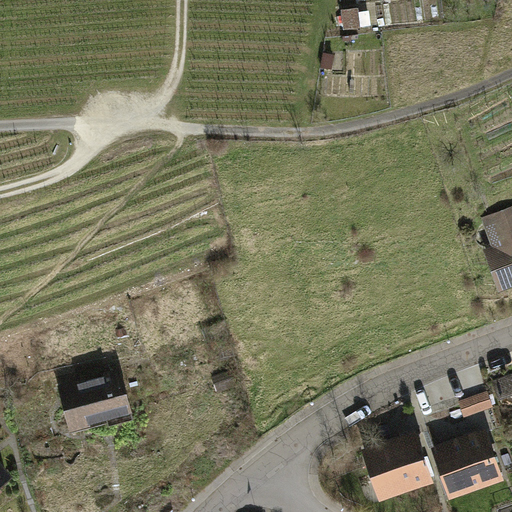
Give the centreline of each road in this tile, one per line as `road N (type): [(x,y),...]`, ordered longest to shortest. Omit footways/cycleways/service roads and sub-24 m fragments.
road 1 (track): [(511,77),(409,117),(317,137),(121,122),(62,173),(0,190)]
road 2 (residential): [(511,336),(352,399),(266,461)]
road 3 (track): [(0,128),(121,122),(167,94),(181,67),(183,0)]
